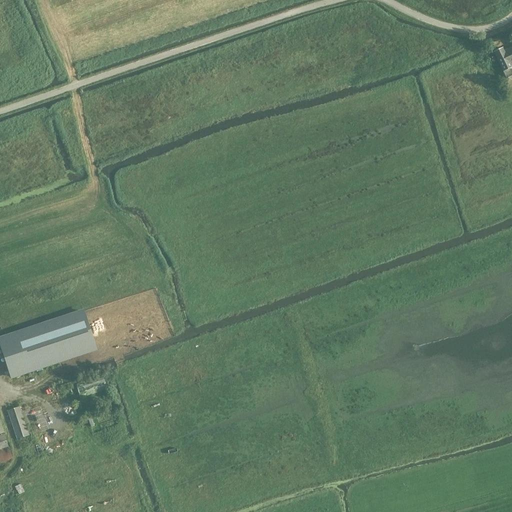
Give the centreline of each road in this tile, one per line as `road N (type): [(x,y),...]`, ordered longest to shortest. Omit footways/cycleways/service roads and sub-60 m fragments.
road 1 (unclassified): [(0,113),(342,0)]
road 2 (unclassified): [(381,0),(464,31),(511,19)]
